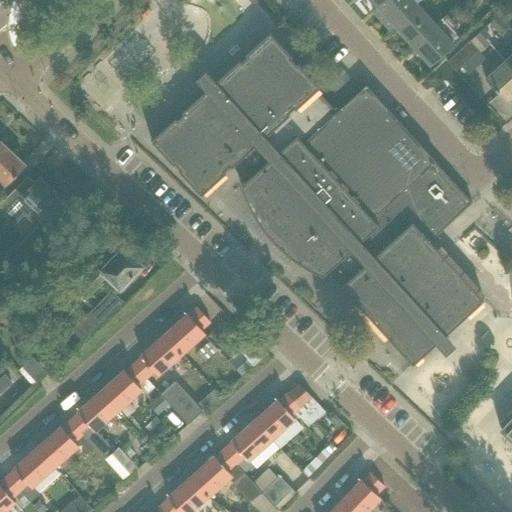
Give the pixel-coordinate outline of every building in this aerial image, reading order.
[(395,26),(418,5),(423,0),(384,0),(377,7),(372,11),(390,30),(395,26)] [(412,46),(436,24),(418,5),(395,26),(412,46)] [(509,27),(498,15),(490,23),(500,35),(509,27)] [(454,44),(436,24),(412,46),(430,66),(454,44)] [(435,161),(366,84),(336,111),(316,90),(320,87),(297,62),(296,63),(290,58),(292,56),(270,32),(247,52),(248,54),(241,61),(239,59),(181,112),(182,114),(177,119),(175,117),(151,140),(173,164),(175,163),(180,169),(178,170),(201,195),(225,173),(224,171),(230,166),(231,167),(233,166),(246,180),(241,185),(251,211),(254,215),(259,223),(262,227),(264,231),(270,238),(277,245),(280,248),(288,255),(296,261),(304,267),(313,272),(323,276),(328,271),(342,286),(341,286),(412,364),(483,300),(429,240),(472,202),(435,161)] [(456,72),(479,51),(481,52),(490,44),(480,32),(470,40),(446,62),(456,72)] [(511,96),(511,68),(505,60),(485,78),(506,102),(511,96)] [(0,179),(5,185),(24,165),(0,141),(0,179)] [(27,176),(0,202),(0,207),(14,222),(23,212),(32,221),(39,214),(49,224),(67,205),(38,178),(34,182),(27,176)] [(5,262),(0,266),(0,271),(9,281),(54,236),(42,224),(35,232),(32,229),(2,260),(5,262)] [(113,240),(102,252),(106,256),(87,275),(83,271),(69,286),(84,301),(107,277),(119,290),(142,266),(123,247),(122,248),(113,240)] [(123,302),(111,290),(72,329),(64,322),(40,346),(59,365),(123,302)] [(0,321),(9,312),(0,303),(0,321)] [(181,353),(204,332),(201,329),(210,321),(197,307),(189,315),(188,314),(164,335),(181,353)] [(10,332),(18,340),(27,331),(19,323),(10,332)] [(157,374),(181,353),(164,335),(141,355),(142,356),(134,364),(146,378),(154,370),(157,374)] [(204,361),(217,350),(209,341),(196,352),(204,361)] [(154,387),(146,378),(134,364),(125,371),(125,370),(101,391),(117,409),(141,389),(147,395),(154,387)] [(0,393),(11,383),(4,375),(0,377),(0,393)] [(176,379),(160,394),(169,403),(169,404),(188,425),(204,410),(176,379)] [(291,415),(300,407),(312,397),(299,383),(287,393),(279,401),(278,400),(254,421),(271,439),(294,418),(291,415)] [(94,430),(117,409),(101,391),(78,412),(79,413),(70,420),(84,435),(90,442),(98,435),(94,430)] [(160,394),(151,402),(160,412),(169,404),(169,403),(160,394)] [(511,409),(500,422),(501,423),(508,429),(506,431),(506,430),(505,431),(511,438),(511,409)] [(76,443),(84,435),(70,420),(62,427),(61,426),(38,447),(54,466),(78,445),(76,443)] [(248,460),(271,439),(254,421),(231,441),(232,442),(224,450),(236,463),(244,473),(253,465),(248,460)] [(128,445),(122,451),(129,459),(135,453),(128,445)] [(32,485),(54,466),(38,447),(14,468),(15,469),(7,476),(19,490),(26,497),(31,502),(40,494),(32,485)] [(122,451),(119,447),(105,459),(123,479),(136,467),(129,459),(122,451)] [(252,481),(244,473),(236,463),(224,450),(215,457),(214,456),(191,477),(207,495),(228,477),(252,503),(263,493),(252,481)] [(292,489),(279,475),(277,478),(269,469),(254,483),(276,505),(292,489)] [(384,486),(370,473),(363,481),(376,494),(384,486)] [(31,502),(26,497),(19,490),(7,476),(0,482),(0,511),(1,511),(14,501),(22,510),(31,502)] [(165,511),(188,511),(205,497),(207,495),(191,477),(168,498),(168,499),(160,506),(165,511)] [(364,511),(366,511),(380,497),(376,494),(363,481),(362,480),(340,502),(350,511),(364,511)] [(87,511),(92,509),(80,494),(58,511),(56,509),(52,511),(87,511)] [(350,511),(340,502),(330,511),(350,511)]
